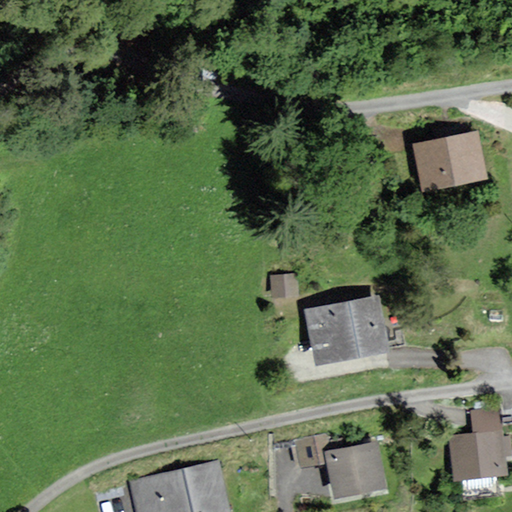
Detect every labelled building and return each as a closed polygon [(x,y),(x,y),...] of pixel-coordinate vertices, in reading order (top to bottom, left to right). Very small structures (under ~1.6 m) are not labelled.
[(477,133),(416,144),(425,188),(486,177),(477,133)] [(293,274),(272,278),(275,294),(296,291),(293,274)] [(374,298),(309,311),(318,358),(383,346),(374,298)] [(495,411),(469,412),(470,437),(448,438),(450,481),(499,479),(498,458),(509,458),(507,438),(500,439),(499,433),(496,433),(495,411)] [(328,446),(326,437),(294,444),(299,468),(321,464),(329,501),(377,491),(368,448),(351,451),(349,441),(328,446)] [(228,511),(218,463),(132,482),(138,511),(228,511)]
